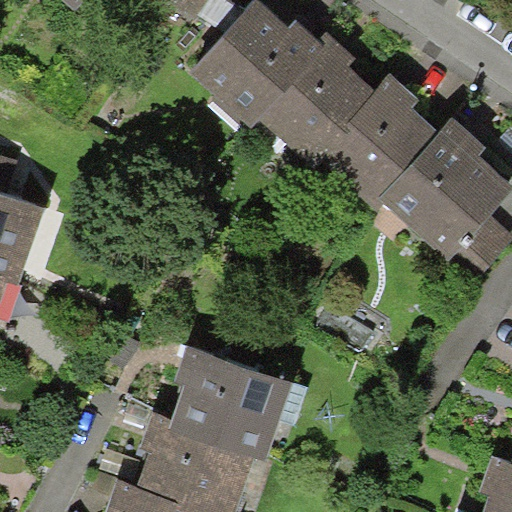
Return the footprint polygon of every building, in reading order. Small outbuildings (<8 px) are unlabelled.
[(171,0),(191,12),(198,0),(171,0)] [(256,0),(243,0),(187,63),(245,115),(251,108),(316,36),(288,12),(280,21),(256,0)] [(316,36),(251,108),(308,159),(315,151),(374,86),(344,58),(351,50),(324,27),(316,36)] [(374,86),(315,151),(368,199),(375,191),(433,126),(407,102),(416,93),(389,69),(374,86)] [(433,126),(375,191),(439,249),(478,206),(506,176),(473,146),(479,140),(447,111),(433,126)] [(0,272),(0,273),(10,277),(38,202),(0,188),(0,272)] [(509,233),(478,206),(439,249),(430,259),(460,287),(509,233)] [(179,379),(167,413),(253,443),(262,446),(286,378),(183,342),(171,376),(179,379)] [(146,443),(132,482),(217,511),(219,511),(229,511),(253,443),(167,413),(149,407),(138,440),(146,443)] [(485,488),(476,511),(511,511),(511,459),(486,450),(474,484),(485,488)] [(104,511),(217,511),(132,482),(113,475),(100,511),(104,511)]
